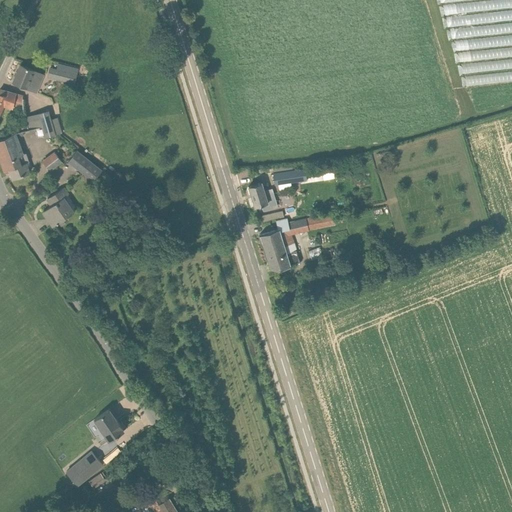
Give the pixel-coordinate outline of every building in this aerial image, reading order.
[(40,73),(20,65),(12,82),(26,88),(27,88),(32,90),(40,73)] [(77,75),(49,68),(47,77),(61,81),(61,80),(75,83),(77,75)] [(13,108),(22,108),(22,99),(22,96),(9,92),(0,89),(0,112),(3,105),(13,108)] [(39,115),(42,126),(57,122),(56,119),(55,119),(50,121),(47,112),(39,115)] [(57,122),(42,126),(45,138),(59,134),(61,134),(57,122)] [(22,131),(15,133),(0,139),(0,159),(4,171),(9,169),(12,179),(29,172),(26,163),(29,162),(26,153),(23,154),(17,138),(23,136),(22,131)] [(93,181),(102,170),(76,150),(68,161),(93,181)] [(55,152),(42,161),(49,170),(61,161),(55,152)] [(304,169),(273,174),(275,184),(306,179),(304,169)] [(93,181),(85,175),(83,179),(90,185),(93,181)] [(254,204),(255,207),(270,202),(269,200),(271,199),(268,189),(264,191),(261,183),(248,186),(253,201),(251,202),(252,204),(254,204)] [(73,212),(72,212),(63,198),(67,194),(63,188),(47,199),(49,198),(53,204),(43,211),(53,226),(59,222),(61,225),(65,222),(63,219),(73,212)] [(259,235),(270,272),(300,263),(291,233),(335,224),(332,214),(277,225),(278,229),(259,235)] [(334,248),(337,255),(344,252),(342,245),(334,248)] [(313,261),(324,258),(321,247),(310,249),(313,261)] [(115,419),(108,409),(94,419),(109,441),(123,431),(121,428),(122,427),(116,419),(115,419)] [(91,450),(71,466),(83,481),(103,465),(91,450)] [(100,474),(89,481),(93,487),(104,480),(100,474)] [(160,504),(151,488),(140,495),(151,511),(176,511),(168,500),(160,504)] [(73,509),(83,502),(78,495),(77,496),(68,502),(73,509)]
